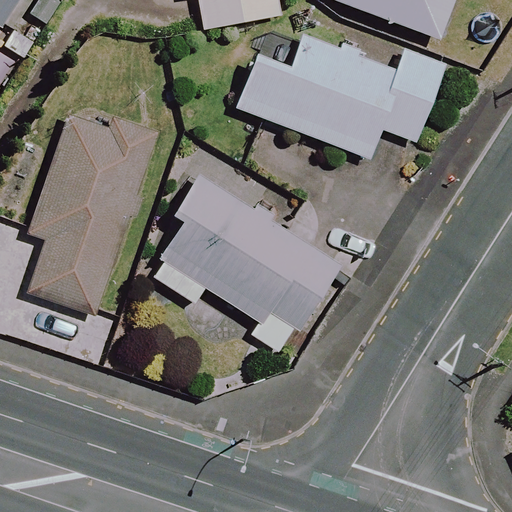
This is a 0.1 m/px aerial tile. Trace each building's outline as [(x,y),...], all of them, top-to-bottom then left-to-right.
[(0,0),(0,27),(10,33),(29,0),(0,0)] [(282,18),(278,0),(198,0),(204,33),(282,18)] [(327,0),(439,42),(454,0),(327,0)] [(396,73),(302,37),(289,72),(255,58),(235,110),(371,162),(382,131),(418,145),(447,68),(404,51),(396,73)] [(149,151),(69,124),(32,236),(47,241),(29,295),(94,317),(149,151)] [(345,265),(201,181),(144,278),(193,306),(201,292),(257,324),(249,338),(288,362),(345,265)]
